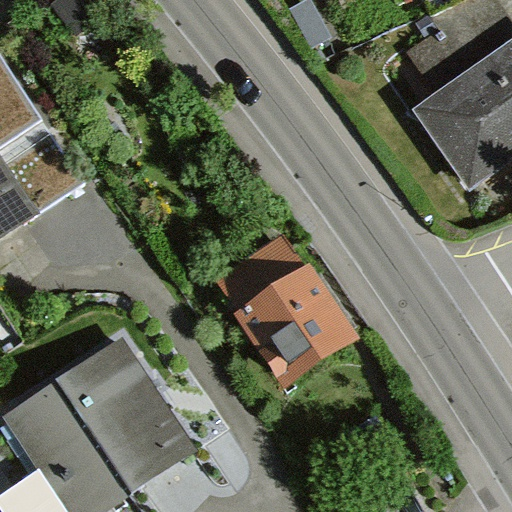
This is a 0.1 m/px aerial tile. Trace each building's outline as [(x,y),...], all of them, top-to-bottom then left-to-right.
[(312,0),(305,0),(290,9),(312,49),(333,37),(312,0)] [(409,56),(435,93),(511,40),(511,20),(498,0),(466,0),(433,17),(443,33),(409,56)] [(511,40),(435,93),(412,109),(468,192),(511,162),(511,40)] [(0,159),(37,214),(88,180),(0,50),(0,159)] [(0,239),(37,214),(0,159),(0,239)] [(283,383),(356,334),(308,265),(303,269),(281,237),(217,280),(239,313),(236,315),(283,383)] [(104,511),(195,452),(120,338),(1,416),(63,511),(104,511)]
